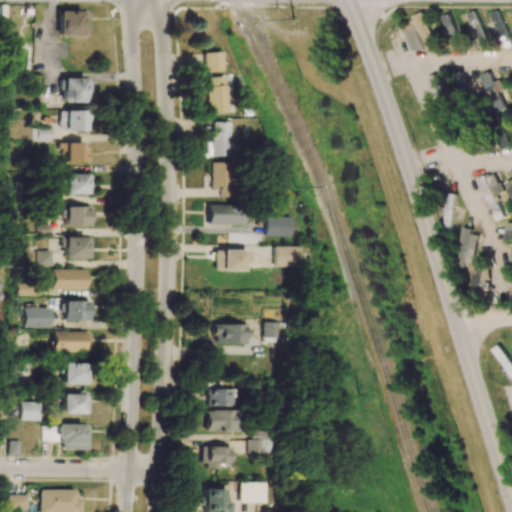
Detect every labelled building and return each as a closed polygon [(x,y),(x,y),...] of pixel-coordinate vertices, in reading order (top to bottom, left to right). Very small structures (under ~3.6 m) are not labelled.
[(482,50),(490,46),(475,10),(467,14),(482,50)] [(505,48),(511,45),(511,43),(498,10),(490,13),(505,48)] [(56,36),(85,37),(85,12),(56,11),(56,36)] [(411,16),(413,23),(403,27),(413,53),(436,45),(424,11),(411,16)] [(442,16),(455,50),(463,47),(450,13),(442,16)] [(203,72),(221,71),(220,52),(202,53),(203,72)] [(443,72),(429,78),(440,102),(448,98),(444,90),(451,87),(443,72)] [(505,109),(500,91),(504,90),(501,79),(493,81),(490,72),(480,75),(483,84),(480,85),(490,114),(505,109)] [(206,114),(224,113),(223,77),(205,78),(206,114)] [(87,102),(88,79),(60,79),(60,102),(87,102)] [(83,130),(83,111),(58,111),(58,130),(83,130)] [(205,156),(228,156),(228,122),(210,122),(210,142),(205,142),(205,156)] [(466,147),(477,146),(476,122),(464,123),(466,147)] [(49,141),(49,127),(31,127),(31,141),(49,141)] [(85,143),(57,143),(57,152),(63,152),(63,162),(85,162),(85,143)] [(210,189),(218,189),(218,197),(231,197),(230,163),(209,163),(210,189)] [(478,179),(495,221),(504,217),(493,189),(500,186),(495,173),(478,179)] [(63,195),(89,194),(89,174),(62,174),(63,195)] [(455,193),(446,193),(445,229),(453,229),(455,193)] [(241,225),(241,205),(205,206),(205,225),(241,225)] [(89,207),(63,207),(62,226),(89,227),(89,207)] [(286,217),(263,217),(262,237),(286,237),(286,217)] [(478,232),(461,230),(457,265),(465,266),(468,248),(476,249),(478,232)] [(62,258),(89,258),(88,238),(62,238),(62,258)] [(270,267),(293,268),(294,247),(270,246),(270,267)] [(211,271),(243,271),(243,251),(212,250),(211,271)] [(35,251),(35,265),(50,265),(50,251),(35,251)] [(471,289),(479,291),(487,258),(479,256),(471,289)] [(47,290),(83,290),(83,270),(47,269),(47,290)] [(88,302),(62,301),(62,320),(87,321),(88,302)] [(48,308),(33,307),(33,304),(22,304),(22,327),(48,328),(48,308)] [(273,338),(273,323),(259,322),(259,337),(273,338)] [(243,325),(210,324),(210,345),(243,345),(243,325)] [(50,351),(87,352),(88,332),(51,332),(50,351)] [(492,349),(511,376),(511,361),(499,344),(492,349)] [(81,385),(82,364),(60,363),(59,385),(81,385)] [(204,407),(227,407),(226,389),(203,389),(204,407)] [(86,414),(85,395),(59,395),(59,414),(86,414)] [(17,421),(36,421),(36,402),(17,402),(17,421)] [(236,432),(236,411),(202,411),(203,432),(236,432)] [(84,450),(84,425),(39,424),(39,441),(58,442),(57,449),(84,450)] [(264,430),(245,431),(246,454),(269,453),(268,440),(264,440),(264,430)] [(201,470),(216,469),(216,463),(228,463),(228,447),(200,447),(201,470)] [(236,483),(236,504),(260,503),(260,482),(236,483)] [(201,511),(225,511),(226,489),(202,489),(201,511)] [(70,490),(36,490),(35,511),(76,511),(76,501),(70,501),(70,490)] [(6,495),(6,509),(24,509),(24,494),(6,495)]
